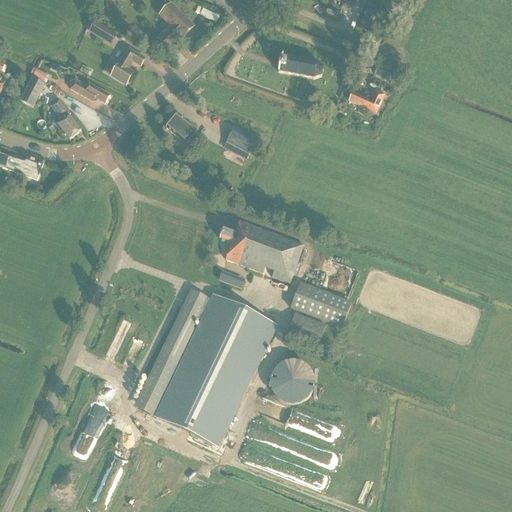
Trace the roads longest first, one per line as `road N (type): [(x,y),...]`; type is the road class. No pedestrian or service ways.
road 1 (tertiary): [(1,511),(126,225),(127,193),(95,147)]
road 2 (tertiary): [(95,147),(266,0)]
